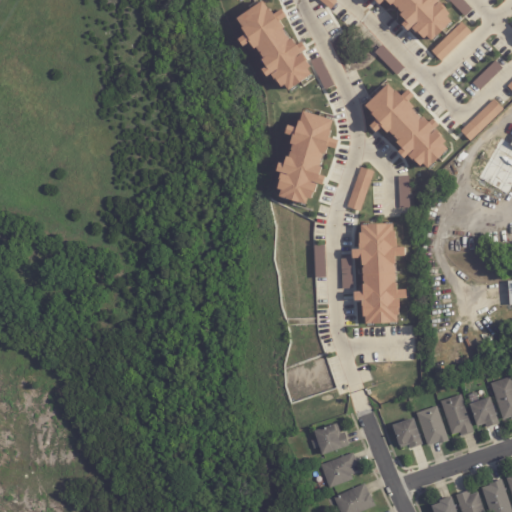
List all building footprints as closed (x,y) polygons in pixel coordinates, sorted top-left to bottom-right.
[(314,75),(301,53),(306,50),(301,42),(294,46),(280,21),(286,18),(282,10),(272,15),(265,2),(236,18),(246,35),(238,39),(243,47),(252,42),(266,67),(261,70),(266,78),(274,73),(284,92),(314,75)] [(471,33),(461,23),(431,51),(440,62),(471,33)] [(332,87),(322,57),(312,60),(322,91),(332,87)] [(451,148),(434,129),(435,128),(404,93),(400,97),(389,84),(364,106),(377,120),(370,126),(376,133),(383,127),(423,173),(451,148)] [(470,142),(503,110),(493,100),(460,132),(470,142)] [(306,204),(318,184),(323,185),(325,177),(320,174),(323,158),(327,151),(328,147),(336,149),(337,141),(329,137),(333,120),(302,113),(301,118),(296,128),(287,126),(286,134),(293,138),(289,154),(285,162),(284,164),(279,163),(277,171),(282,174),(276,198),(306,204)] [(347,207),(360,212),(373,172),(360,168),(347,207)] [(410,208),(409,176),(398,176),(399,208),(410,208)] [(399,323),(398,299),(406,299),(406,290),(396,290),(395,257),(404,256),(404,247),(395,248),(394,224),(359,225),(360,249),(352,250),(352,259),(362,258),(363,292),(354,292),(354,301),(363,301),(364,324),(399,323)] [(314,246),(315,278),(326,277),(324,245),(314,246)] [(511,260),(500,262),(499,249),(511,248),(511,260)] [(33,269),(43,275),(37,284),(41,287),(35,298),(13,285),(18,276),(16,274),(22,263),(33,269)] [(342,289),(352,289),(351,280),(341,281),(342,289)] [(511,418),(503,421),(491,385),(511,378),(511,380),(511,418)] [(473,434),(462,438),(461,433),(452,436),(441,403),(461,396),(474,434),(473,434)] [(498,425),(487,429),(486,425),(478,428),(470,406),(490,399),(499,425),(498,425)] [(443,445),(439,446),(439,444),(428,448),(417,415),(437,408),(449,442),(443,445)] [(421,446),(411,450),(409,446),(400,449),(393,427),(414,420),(422,446),(421,446)] [(345,435),(350,448),(322,458),(319,449),(315,451),(312,442),(316,440),(314,433),(337,425),(341,436),(345,434),(345,435)] [(354,455),(358,466),(354,468),(356,473),(351,475),(353,480),(329,489),(321,466),(353,454),(354,455)] [(483,489),(490,487),(490,486),(502,481),(511,510),(511,511),(489,511),(482,490),(483,489)] [(366,486),(376,507),(365,511),(339,511),(334,499),(365,485),(366,486)] [(472,496),(479,494),(484,511),(461,511),(457,496),(469,492),(470,497),(472,496)] [(440,506),(440,503),(452,499),(456,511),(433,511),(432,509),(440,506)]
